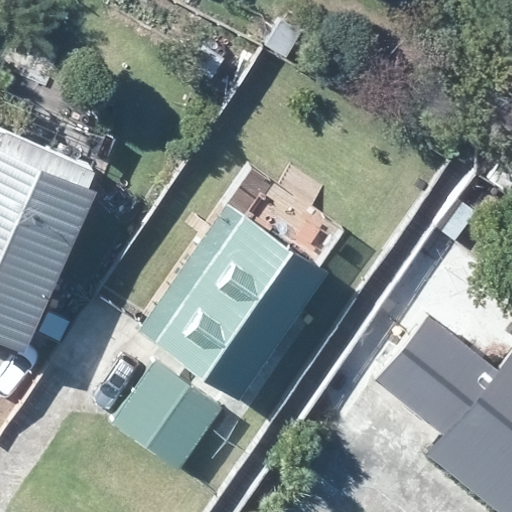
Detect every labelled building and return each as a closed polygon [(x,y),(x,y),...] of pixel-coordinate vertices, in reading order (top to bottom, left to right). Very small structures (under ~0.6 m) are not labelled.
[(286,54),(301,30),(283,19),(268,42),(286,54)] [(208,50),(197,66),(214,77),(225,62),(208,50)] [(85,286),(60,275),(100,184),(0,141),(0,333),(23,344),(29,345),(37,329),(61,340),(85,286)] [(241,396),(332,268),(251,212),(160,340),(241,396)] [(511,511),(511,351),(499,367),(433,313),(387,370),(379,377),(447,431),(430,452),(505,511),(511,511)] [(182,466),(224,407),(157,361),(116,421),(182,466)]
